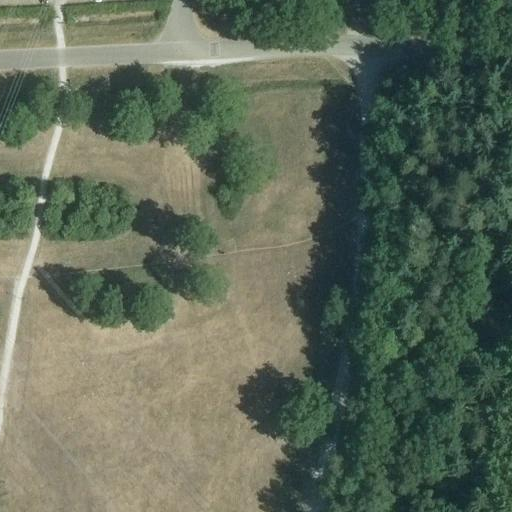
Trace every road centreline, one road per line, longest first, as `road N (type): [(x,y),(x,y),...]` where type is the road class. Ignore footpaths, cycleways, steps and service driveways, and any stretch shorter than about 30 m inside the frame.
road 1 (unclassified): [(177,53),(354,45),(511,62)]
road 2 (unclassified): [(0,63),(177,53)]
